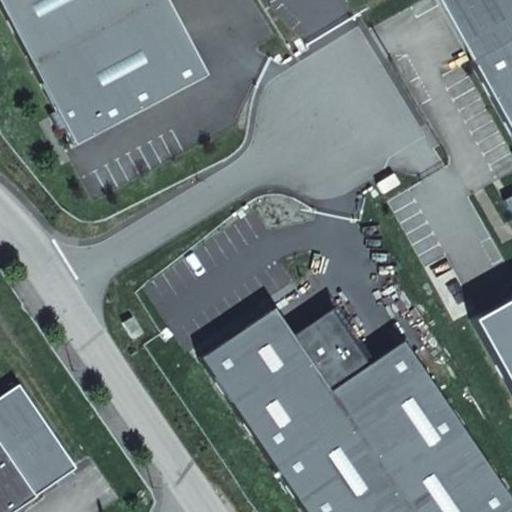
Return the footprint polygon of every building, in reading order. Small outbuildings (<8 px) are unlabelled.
[(203,72),(164,0),(0,0),(0,2),(75,138),(203,72)] [(511,33),(511,0),(434,0),(467,59),(511,33)] [(511,291),(466,318),(511,401),(511,33),(467,59),(511,140),(511,192),(501,199),(511,219),(511,291)] [(487,511),(498,494),(502,490),(399,338),(364,362),(327,307),(288,334),(269,305),(196,355),(300,511),(487,511)] [(0,511),(4,511),(73,467),(17,383),(0,394),(0,511)]
